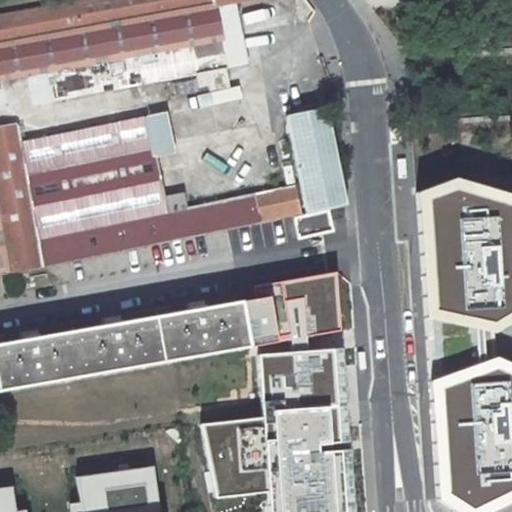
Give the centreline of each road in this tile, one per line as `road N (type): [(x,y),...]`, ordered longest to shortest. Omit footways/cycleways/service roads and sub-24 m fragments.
road 1 (residential): [(0,312),(382,240)]
road 2 (tertiary): [(401,511),(382,240)]
road 3 (tertiary): [(382,240),(367,82),(358,48),(329,0)]
